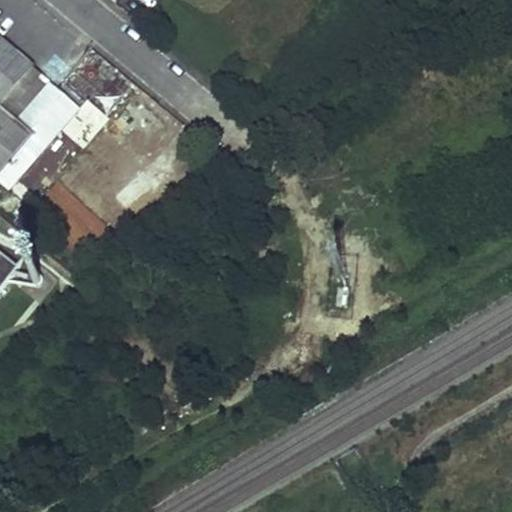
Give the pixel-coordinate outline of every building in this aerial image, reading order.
[(0,41),(0,107),(32,69),(0,41)] [(0,107),(0,108),(16,121),(49,83),(32,69),(0,107)] [(16,121),(0,108),(0,176),(34,136),(16,121)] [(91,121),(70,142),(92,164),(113,141),(91,121)] [(143,168),(116,199),(132,215),(161,186),(143,168)] [(0,256),(0,287),(15,268),(0,256)] [(36,292),(38,292),(40,291),(41,290),(42,288),(42,286),(42,284),(41,283),(39,281),(37,281),(35,281),(33,282),(32,284),(32,286),(32,288),(33,290),(34,291),(36,292)]
